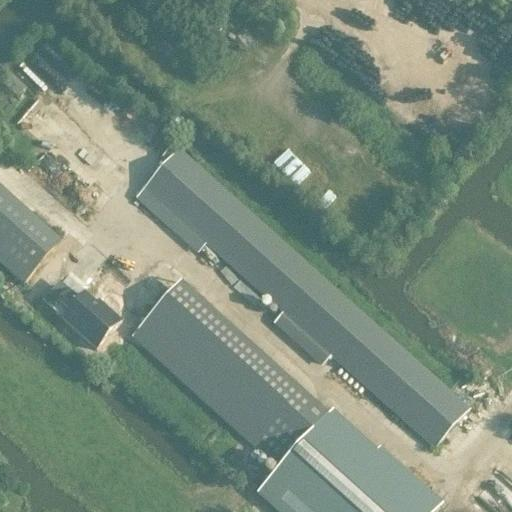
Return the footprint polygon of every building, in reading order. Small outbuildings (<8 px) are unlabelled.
[(140,0),(151,9),(159,0),(140,0)] [(143,9),(132,22),(151,38),(162,25),(143,9)] [(159,51),(158,53),(175,67),(177,64),(191,76),(205,61),(173,35),(159,51)] [(161,206),(300,331),(294,338),(302,345),(308,338),(436,452),(471,413),(336,293),(175,149),(163,162),(169,167),(138,202),(153,215),(161,206)] [(0,266),(7,273),(45,231),(0,190),(0,266)] [(44,303),(43,305),(97,353),(123,324),(109,312),(106,315),(86,297),(81,303),(70,294),(54,312),(44,303)] [(281,472),(259,497),(276,511),(438,511),(444,507),(381,450),(378,453),(334,413),(329,418),(316,407),(268,460),(280,472),(281,472)]
